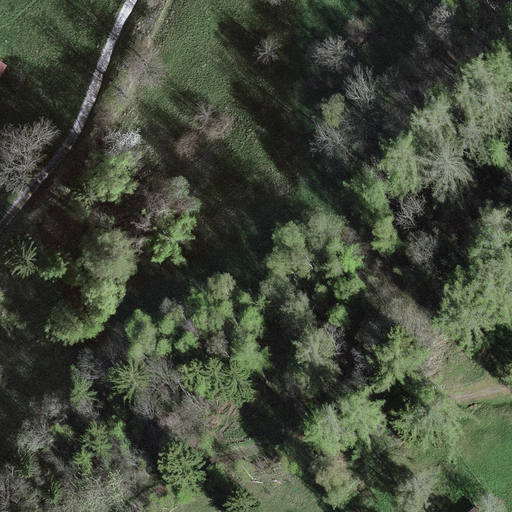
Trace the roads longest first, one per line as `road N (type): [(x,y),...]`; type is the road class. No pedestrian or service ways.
road 1 (track): [(122,511),(207,459),(449,398)]
road 2 (track): [(0,229),(74,137),(132,0)]
